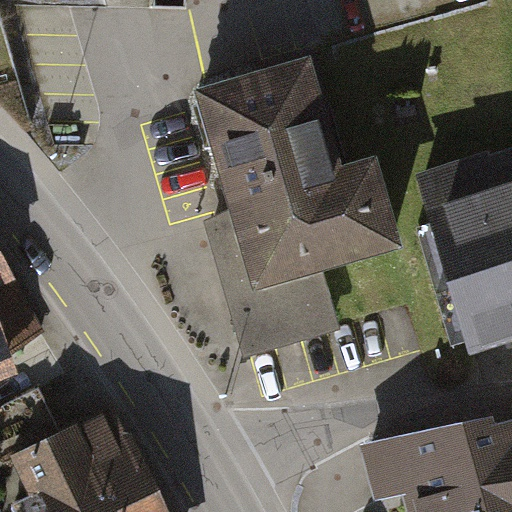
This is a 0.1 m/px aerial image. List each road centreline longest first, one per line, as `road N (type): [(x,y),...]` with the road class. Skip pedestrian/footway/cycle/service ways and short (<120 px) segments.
road 1 (tertiary): [(216,490),(145,365),(0,177)]
road 2 (residential): [(511,403),(330,424),(216,490)]
